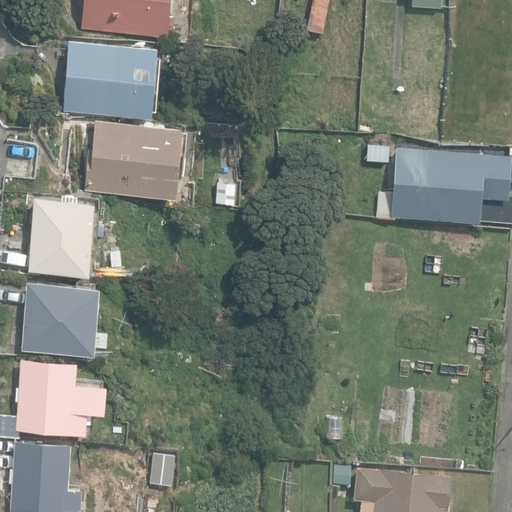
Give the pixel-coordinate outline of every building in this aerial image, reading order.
[(85,0),(83,26),(169,35),(169,33),(173,33),(175,14),(172,14),(173,0),(85,0)] [(332,0),(312,0),(307,32),(326,36),(332,0)] [(511,0),(458,0),(456,47),(493,49),(493,55),(509,56),(510,49),(511,49),(511,0)] [(156,116),(161,44),(71,37),(66,109),(156,116)] [(511,67),(488,66),(487,89),(489,89),(488,101),(511,102),(511,67)] [(180,196),(186,126),(98,118),(95,148),(91,148),(87,188),(180,196)] [(391,143),(369,142),(368,159),(390,160),(391,143)] [(481,219),(511,220),(511,193),(511,174),(511,152),(397,144),(394,190),(379,188),(377,216),(396,218),(396,214),(481,221),(481,219)] [(36,194),(29,269),(92,275),(99,200),(36,194)] [(104,285),(28,279),(23,349),(98,354),(104,285)] [(22,356),(18,413),(17,428),(21,428),(88,433),(89,412),(107,413),(109,384),(78,382),(80,360),(22,356)] [(499,401),(470,400),(471,392),(391,389),(389,435),(413,436),(412,462),(468,464),(469,427),(498,428),(499,401)] [(17,428),(18,413),(0,412),(0,433),(20,435),(21,428),(17,428)] [(71,486),(74,441),(16,438),(14,466),(12,466),(11,481),(13,481),(12,510),(49,511),(83,511),(85,487),(71,486)] [(391,439),(358,438),(358,457),(390,458),(391,439)] [(450,511),(453,472),(358,464),(354,497),(363,498),(361,511),(450,511)]
